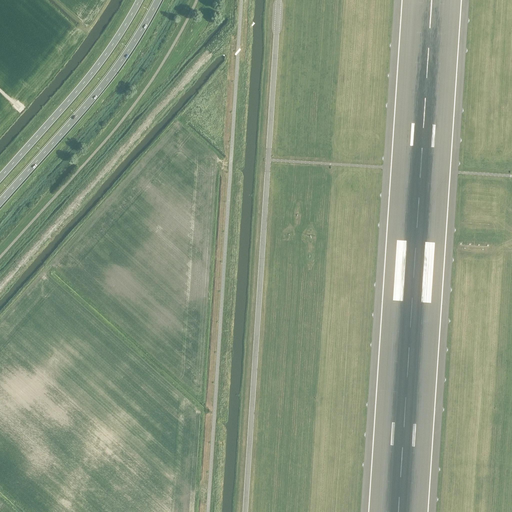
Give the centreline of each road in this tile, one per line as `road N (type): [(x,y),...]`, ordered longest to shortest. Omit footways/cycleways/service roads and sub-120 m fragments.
road 1 (trunk): [(0,202),(121,61),(157,0)]
road 2 (trunk): [(137,0),(99,60),(0,176)]
